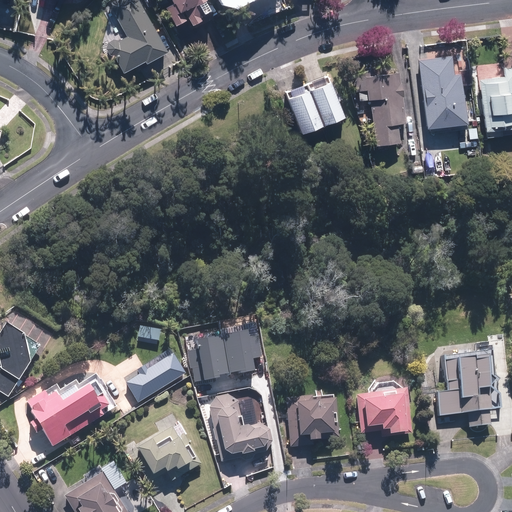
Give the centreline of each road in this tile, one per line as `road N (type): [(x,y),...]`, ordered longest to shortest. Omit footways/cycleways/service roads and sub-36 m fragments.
road 1 (tertiary): [(90,150),(275,48),(377,18)]
road 2 (residential): [(354,486),(460,464),(486,481),(479,509)]
road 3 (tertiary): [(377,18),(511,1)]
road 4 (residential): [(90,150),(41,87),(0,62)]
road 5 (residential): [(354,486),(297,488),(236,511)]
